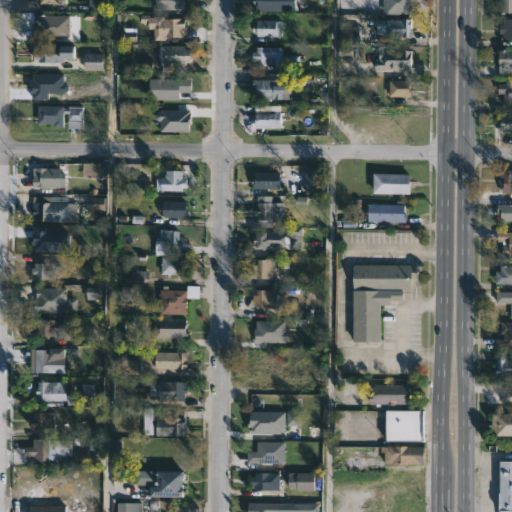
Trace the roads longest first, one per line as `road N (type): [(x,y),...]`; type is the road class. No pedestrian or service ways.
road 1 (secondary): [(443,0),(437,511)]
road 2 (residential): [(228,0),(222,511)]
road 3 (residential): [(0,150),(511,154)]
road 4 (secondary): [(461,511),(463,0)]
road 5 (residential): [(4,0),(0,251)]
